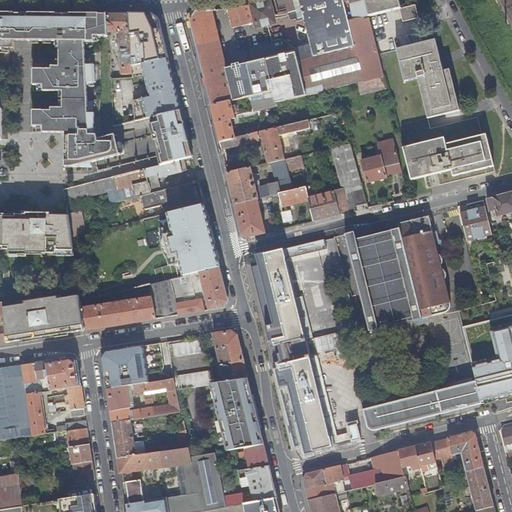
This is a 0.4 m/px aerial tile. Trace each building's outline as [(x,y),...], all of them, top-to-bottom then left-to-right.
[(252,5),(228,8),(233,28),(253,23),(253,26),(256,26),(257,28),(275,24),(270,0),(252,5)] [(342,0),(285,0),(289,19),(292,20),(304,18),(311,46),(315,57),(355,46),(342,0)] [(383,77),(368,16),(364,0),(342,0),(355,46),(364,82),(383,77)] [(397,0),(364,0),(368,16),(398,9),(401,23),(417,19),(414,5),(400,9),(397,0)] [(226,69),(211,10),(196,12),(189,22),(197,54),(211,106),(231,101),(251,96),(272,91),(275,103),(307,96),(296,52),(226,69)] [(7,13),(0,13),(0,53),(9,54),(9,49),(7,13)] [(52,70),(34,70),(33,92),(59,93),(59,109),(52,109),(52,112),(33,111),(32,133),(65,134),(65,168),(92,168),(92,163),(125,155),(125,152),(125,149),(124,146),(122,144),(118,144),(116,136),(100,140),(99,136),(97,136),(95,115),(89,115),(87,85),(96,84),(95,67),(86,67),(85,44),(95,43),(95,38),(109,37),(109,33),(108,15),(97,14),(27,14),(7,13),(9,49),(15,49),(15,42),(27,42),(60,42),(60,68),(52,67),(52,70)] [(122,15),(108,15),(109,33),(119,33),(120,41),(117,41),(117,45),(120,45),(121,76),(133,75),(133,68),(129,15),(122,15)] [(152,15),(129,15),(133,68),(168,59),(164,42),(159,19),(152,15)] [(285,41),(282,30),(275,32),(278,43),(285,41)] [(433,41),(395,50),(403,82),(417,79),(426,119),(458,111),(448,71),(441,73),(433,41)] [(295,50),(296,52),(307,96),(360,83),(364,82),(355,46),(315,57),(311,46),(295,50)] [(133,75),(133,78),(142,76),(145,75),(147,83),(150,98),(135,101),(136,122),(149,119),(181,110),(175,87),(168,59),(133,68),(133,75)] [(383,77),(364,82),(360,83),(363,93),(388,87),(385,77),(383,77)] [(276,106),(275,103),(272,91),(251,96),(254,111),(276,106)] [(231,101),(211,106),(215,124),(220,143),(244,137),(243,132),(235,134),(232,123),(236,121),(231,101)] [(0,138),(12,139),(11,108),(0,107),(0,138)] [(149,119),(161,166),(185,160),(193,158),(187,134),(181,110),(149,119)] [(244,137),(220,143),(223,155),(261,145),(260,140),(262,140),(268,165),(272,164),(284,161),(279,137),(311,129),(309,121),(244,137)] [(443,139),(404,149),(412,181),(451,171),(453,178),(493,168),(485,136),(445,146),(443,139)] [(393,140),(378,144),(382,156),(387,176),(401,172),(393,140)] [(367,204),(350,144),(331,149),(342,189),(314,195),(312,187),(306,188),(306,189),(309,203),(314,222),(337,216),(356,211),(354,207),(367,204)] [(387,176),(382,156),(362,161),(367,183),(387,177),(387,176)] [(96,179),(154,165),(152,157),(94,170),(96,179)] [(301,157),(285,160),(288,172),(304,168),(301,157)] [(161,166),(64,190),(66,202),(108,191),(111,204),(141,197),(165,191),(162,178),(182,173),(182,172),(187,171),(185,160),(161,166)] [(285,160),(284,161),(272,164),(276,183),(256,189),(255,186),(259,185),(257,174),(253,175),(251,169),(228,175),(232,191),(235,206),(264,199),(279,195),(293,192),(288,172),(285,160)] [(198,207),(193,184),(166,191),(165,191),(141,197),(145,210),(161,206),(162,209),(170,207),(172,213),(198,207)] [(309,203),(306,189),(293,192),(279,195),(283,209),(309,203)] [(498,216),(511,212),(511,193),(506,195),(496,197),(487,199),(490,211),(489,211),(490,215),(497,213),(498,216)] [(258,236),(266,234),(261,213),(267,211),(264,199),(235,206),(239,220),(242,234),(248,238),(258,236)] [(208,217),(205,205),(198,207),(172,213),(168,214),(172,228),(161,231),(173,280),(220,268),(217,254),(210,228),(208,217)] [(460,213),(467,240),(492,234),(485,207),(460,213)] [(282,212),(285,224),(295,221),(292,209),(282,212)] [(82,220),(81,211),(68,214),(69,216),(72,237),(83,235),(82,224),(79,224),(78,220),(82,220)] [(4,216),(4,247),(3,250),(3,251),(10,251),(9,253),(64,253),(64,251),(74,251),(73,242),(72,237),(69,216),(4,216)] [(399,223),(423,318),(445,313),(447,311),(449,308),(450,306),(450,305),(451,302),(429,216),(421,218),(399,223)] [(386,327),(423,318),(399,223),(386,226),(387,231),(363,237),(386,327)] [(350,233),(345,234),(370,331),(386,327),(363,237),(356,239),(354,232),(350,233)] [(511,232),(493,237),(494,242),(511,237),(511,232)] [(307,453),(333,446),(331,437),(330,437),(329,431),(327,426),(286,258),(296,256),(300,273),(332,266),(326,239),(258,256),(260,264),(251,267),(271,346),(273,347),(276,346),(278,354),(274,355),(273,356),(274,357),(275,357),(277,366),(276,368),(296,446),(305,444),(307,453)] [(229,302),(220,268),(173,280),(149,285),(152,299),(156,319),(200,313),(225,309),(229,302)] [(62,302),(62,299),(45,300),(50,336),(72,333),(85,331),(82,309),(81,300),(81,299),(62,302)] [(133,323),(156,319),(152,299),(82,309),(85,331),(100,329),(133,323)] [(16,304),(16,306),(16,309),(3,311),(7,343),(44,337),(50,336),(45,300),(35,301),(28,301),(28,302),(16,304)] [(346,333),(342,319),(321,325),(325,339),(346,333)] [(511,325),(490,331),(498,361),(473,367),(476,381),(482,405),(511,396),(511,325)] [(225,382),(248,378),(242,355),(237,335),(232,332),(214,335),(225,382)] [(199,340),(169,345),(171,358),(201,353),(199,340)] [(107,352),(102,358),(107,390),(149,383),(143,346),(107,352)] [(73,417),(86,414),(85,408),(79,363),(73,358),(22,366),(34,436),(47,434),(41,396),(43,396),(43,393),(35,394),(33,383),(38,382),(38,380),(50,378),(52,391),(69,389),(73,417)] [(0,441),(34,436),(22,366),(0,369),(0,441)] [(211,384),(214,384),(212,371),(174,377),(174,379),(177,390),(211,384)] [(251,391),(248,378),(225,382),(215,384),(219,402),(216,403),(223,434),(228,432),(231,450),(244,448),(264,444),(264,442),(261,433),(259,423),(251,391)] [(451,383),(452,387),(472,382),(471,378),(451,383)] [(107,390),(110,409),(112,423),(131,420),(182,412),(177,390),(174,379),(149,383),(107,390)] [(458,410),(482,405),(476,381),(472,382),(452,387),(458,410)] [(429,393),(452,387),(451,383),(428,389),(429,393)] [(214,384),(211,384),(216,403),(219,402),(215,384),(214,384)] [(434,416),(458,410),(452,387),(429,393),(434,416)] [(404,399),(429,393),(428,389),(403,395),(404,399)] [(419,420),(434,416),(429,393),(404,399),(410,422),(419,420)] [(370,408),(404,399),(403,395),(370,404),(370,408)] [(369,432),(410,422),(404,399),(370,408),(364,410),(368,426),(369,432)] [(364,410),(354,412),(356,419),(357,424),(358,428),(368,426),(364,410)] [(327,426),(329,431),(357,424),(356,419),(335,424),(327,426)] [(131,420),(112,423),(114,432),(115,441),(134,438),(131,420)] [(88,428),(87,421),(67,424),(67,426),(58,428),(59,433),(68,431),(88,428)] [(333,446),(361,439),(358,428),(357,424),(329,431),(330,437),(331,437),(333,446)] [(511,427),(502,430),(508,451),(511,450),(511,427)] [(71,447),(91,444),(89,436),(88,428),(68,431),(70,447),(71,447)] [(186,434),(185,430),(179,431),(180,435),(178,436),(180,449),(189,448),(186,434)] [(470,433),(448,438),(454,460),(457,459),(456,455),(462,453),(467,471),(484,467),(479,450),(476,437),(470,433)] [(116,447),(118,459),(136,456),(134,438),(115,441),(116,447)] [(443,439),(432,443),(436,460),(444,458),(445,464),(450,462),(451,465),(455,464),(454,460),(448,438),(443,439)] [(423,445),(416,447),(420,464),(428,462),(430,469),(438,467),(436,460),(432,443),(423,445)] [(73,464),(75,464),(93,461),(92,453),(91,444),(71,447),(73,464)] [(249,470),(270,466),(269,462),(267,456),(264,444),(244,448),(245,451),(239,452),(241,457),(246,456),(246,457),(249,467),(249,470)] [(65,466),(73,464),(71,447),(70,447),(63,449),(65,466)] [(408,449),(400,451),(405,468),(420,464),(416,447),(408,449)] [(191,457),(189,448),(180,449),(136,456),(118,459),(120,474),(177,466),(184,465),(192,463),(191,457)] [(347,476),(344,465),(308,474),(305,480),(310,501),(352,491),(376,485),(407,477),(405,468),(400,451),(369,459),(372,470),(347,476)] [(198,511),(226,507),(224,497),(222,487),(219,475),(215,453),(191,457),(192,463),(184,465),(190,494),(182,495),(181,486),(152,491),(153,500),(144,502),(143,493),(145,492),(145,489),(142,490),(141,481),(123,483),(125,493),(127,505),(124,505),(125,511),(198,511)] [(77,483),(96,479),(93,461),(75,464),(77,483)] [(177,466),(181,486),(182,495),(190,494),(184,465),(177,466)] [(226,507),(277,498),(274,484),(270,466),(249,470),(239,471),(243,487),(250,486),(252,491),(224,497),(226,507)] [(488,484),(484,467),(467,471),(471,487),(467,488),(468,493),(472,492),(477,511),(494,507),(488,484)] [(0,511),(23,507),(20,474),(0,477),(0,511)] [(407,477),(376,485),(378,490),(375,491),(376,496),(379,496),(395,492),(395,494),(398,494),(397,492),(410,489),(410,488),(407,478),(407,477)] [(352,491),(310,501),(312,511),(340,511),(341,511),(343,510),(342,506),(344,506),(343,500),(354,498),(352,491)] [(95,511),(94,504),(99,503),(98,495),(66,500),(67,511),(95,511)] [(280,511),(278,504),(277,498),(226,507),(198,511),(280,511)]
